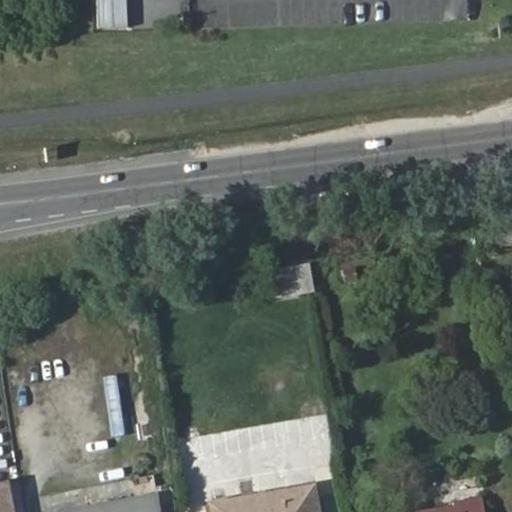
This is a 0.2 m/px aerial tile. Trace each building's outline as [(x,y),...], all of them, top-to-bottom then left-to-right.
[(127,0),(126,24),(156,26),(158,3),(127,0)] [(124,7),(96,7),(96,26),(123,27),(124,7)] [(463,257),(454,258),(458,279),(467,276),(463,257)] [(454,258),(427,264),(431,284),(458,279),(454,258)] [(0,511),(9,511),(4,484),(0,484),(0,511)] [(211,505),(212,511),(316,511),(312,487),(211,505)] [(65,511),(154,511),(152,496),(65,511)]
